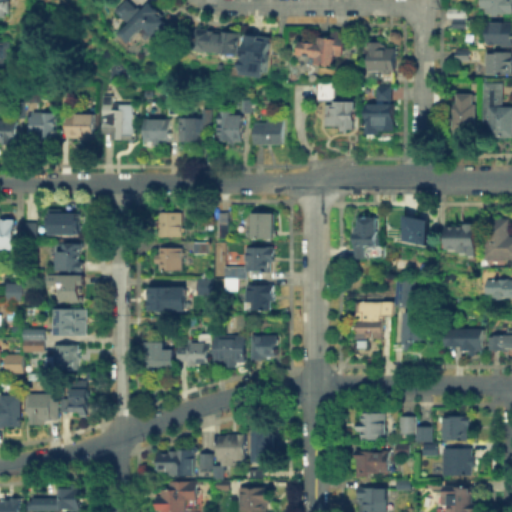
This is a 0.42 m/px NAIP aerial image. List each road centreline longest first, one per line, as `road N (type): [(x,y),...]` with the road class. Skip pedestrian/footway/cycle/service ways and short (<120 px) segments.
road 1 (residential): [(0,463),(95,445),(254,392),(314,384),(511,384)]
road 2 (residential): [(118,511),(120,182)]
road 3 (residential): [(0,182),(315,182)]
road 4 (residential): [(209,0),(423,8)]
road 5 (residential): [(314,384),(315,182)]
road 6 (residential): [(315,182),(511,179)]
road 7 (residential): [(418,179),(425,0)]
road 8 (residential): [(313,511),(314,384)]
road 9 (residential): [(509,511),(510,384)]
